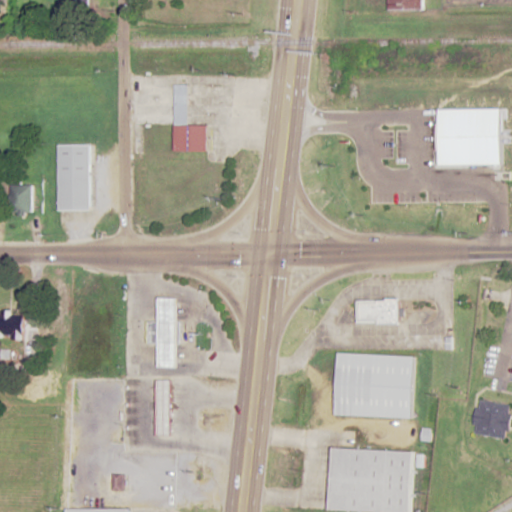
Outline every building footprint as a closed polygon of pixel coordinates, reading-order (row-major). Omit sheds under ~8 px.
[(387,0),(421,0),(422,9),(387,9),(387,0)] [(175,84),(174,150),(207,150),(209,124),(190,124),(190,84),(175,84)] [(59,145),(90,144),(91,210),(61,211),(59,145)] [(32,186),(32,214),(11,214),(11,186),(32,186)] [(160,321),(160,297),(180,297),(180,366),(160,366),(160,343),(147,343),(147,321),(160,321)] [(359,300),(358,321),(400,322),(400,298),(359,300)] [(0,313),(0,334),(15,335),(16,314),(0,313)] [(339,351),(334,416),(412,418),(414,356),(339,351)] [(158,379),(172,379),(172,434),(158,434),(158,379)] [(507,439),(511,405),(511,404),(479,400),(474,434),(507,439)] [(333,447),(414,452),(409,511),(331,509),(333,447)] [(124,489),(124,475),(114,475),(114,489),(124,489)]
